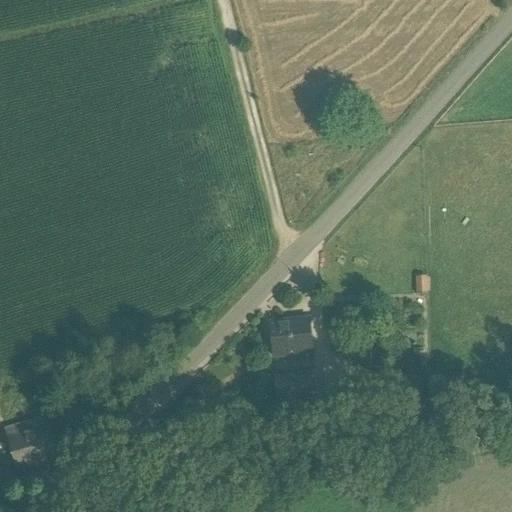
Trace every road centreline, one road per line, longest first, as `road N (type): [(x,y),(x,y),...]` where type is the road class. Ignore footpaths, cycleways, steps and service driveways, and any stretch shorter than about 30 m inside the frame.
road 1 (unclassified): [(44,511),(511,14)]
road 2 (track): [(511,446),(301,492),(112,467),(96,455)]
road 3 (track): [(290,255),(227,0)]
